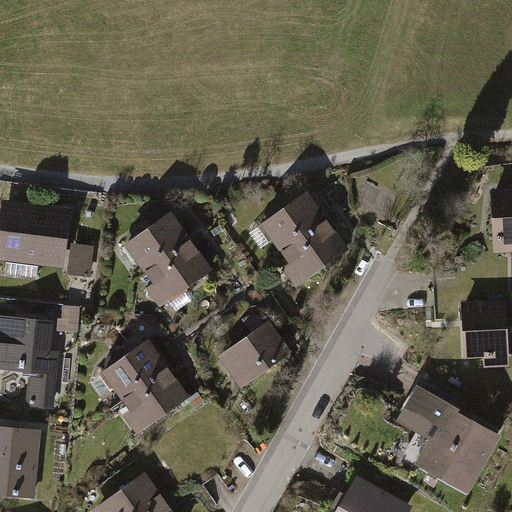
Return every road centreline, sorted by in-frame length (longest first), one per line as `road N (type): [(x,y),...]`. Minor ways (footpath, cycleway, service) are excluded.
road 1 (track): [(0,172),(174,183),(511,133)]
road 2 (residential): [(247,511),(386,264)]
